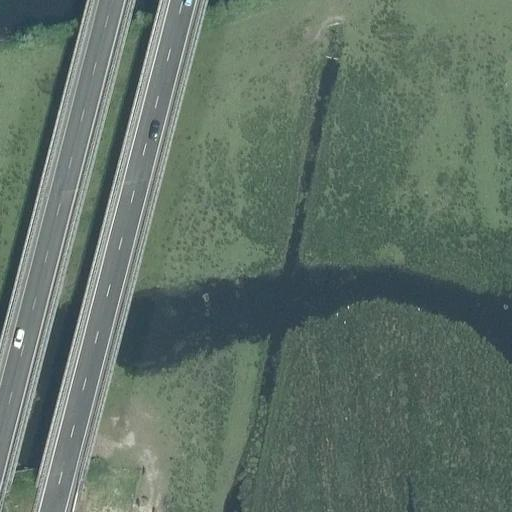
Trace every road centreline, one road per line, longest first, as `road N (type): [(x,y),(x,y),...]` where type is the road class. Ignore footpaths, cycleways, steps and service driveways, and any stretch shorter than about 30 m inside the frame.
road 1 (trunk): [(50,511),(181,0)]
road 2 (trunk): [(111,0),(0,432)]
road 3 (track): [(0,78),(209,37),(315,0)]
